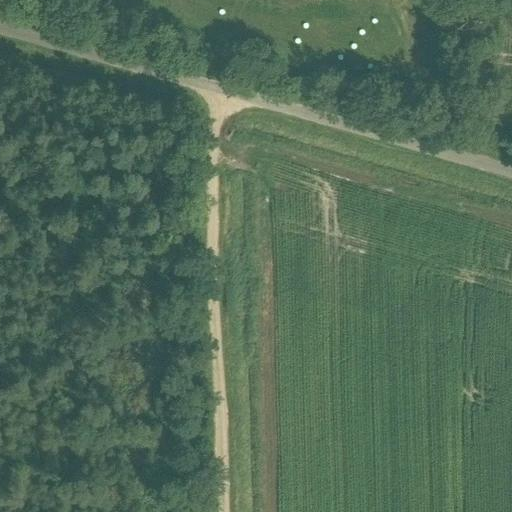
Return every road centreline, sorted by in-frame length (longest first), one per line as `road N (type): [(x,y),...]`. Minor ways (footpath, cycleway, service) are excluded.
road 1 (unclassified): [(0,32),(511,173)]
road 2 (track): [(222,511),(209,123),(225,97)]
